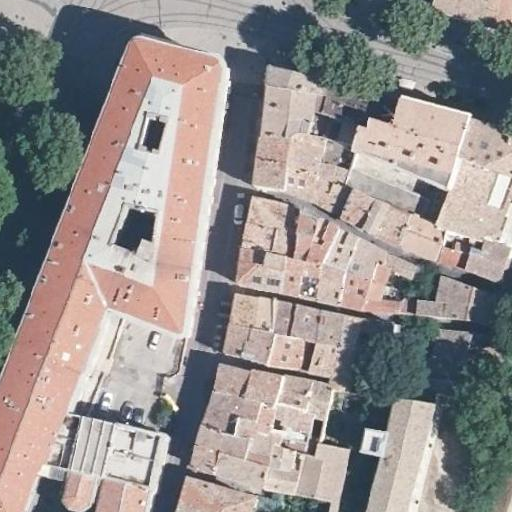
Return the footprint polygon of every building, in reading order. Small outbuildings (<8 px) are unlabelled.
[(494,26),(500,0),(439,0),(437,10),(467,18),(494,26)] [(511,0),(500,0),(494,26),(511,30),(511,0)] [(0,62),(12,32),(0,30),(0,62)] [(192,338),(195,334),(233,73),(231,67),(227,63),(153,44),(147,46),(142,52),(101,157),(63,256),(0,417),(0,511),(155,511),(160,490),(171,439),(168,439),(110,425),(79,419),(89,393),(93,383),(120,312),(188,337),(189,338),(192,338)] [(328,99),(331,82),(297,74),(275,68),(271,107),(324,119),(328,100),(328,99)] [(354,88),(331,82),(328,99),(328,100),(330,116),(338,118),(332,139),(361,148),(367,128),(375,130),(378,122),(399,128),(408,102),(354,88)] [(330,116),(328,100),(324,119),(271,107),(269,125),(267,138),(297,139),(313,140),(313,134),(332,139),(338,118),(330,116)] [(440,110),(408,102),(399,128),(378,122),(375,130),(367,128),(361,148),(360,154),(361,154),(368,157),(437,185),(454,192),(465,160),(478,120),(440,110)] [(511,128),(478,120),(465,160),(511,175),(511,128)] [(360,154),(361,148),(332,139),(313,134),(313,140),(297,139),(291,193),(305,197),(315,201),(316,201),(329,208),(346,218),(359,192),(352,189),(358,167),(361,154),(360,154)] [(291,193),(297,139),(267,138),(266,153),(266,155),(263,175),(262,188),(276,190),(291,193)] [(511,208),(511,175),(465,160),(454,192),(444,223),(443,226),(453,230),(471,237),(489,243),(498,247),(500,243),(511,208)] [(402,185),(358,167),(352,189),(359,192),(417,215),(413,224),(404,246),(414,250),(423,253),(431,256),(443,261),(448,247),(453,230),(443,226),(444,223),(426,216),(432,198),(402,185)] [(444,223),(454,192),(437,185),(432,198),(426,216),(444,223)] [(417,215),(359,192),(346,218),(373,233),(399,243),(404,246),(413,224),(417,215)] [(254,224),(304,237),(309,212),(295,209),(276,204),(260,200),(257,214),(254,224)] [(511,208),(500,243),(511,247),(511,208)] [(304,237),(299,260),(308,262),(320,242),(321,237),(325,219),(316,215),(309,212),(304,237)] [(334,223),(325,219),(321,237),(320,242),(308,262),(307,264),(312,265),(327,268),(344,228),(334,223)] [(294,259),(299,260),(304,237),(254,224),(250,242),(249,250),(294,259)] [(327,268),(350,272),(361,245),(364,238),(352,232),(344,228),(327,268)] [(487,252),(489,243),(471,237),(468,245),(487,252)] [(381,285),(388,289),(396,270),(415,279),(421,265),(399,257),(384,249),(370,241),(364,238),(361,245),(350,272),(351,272),(381,285)] [(465,253),(448,247),(443,261),(480,273),(485,275),(504,281),(511,256),(511,247),(500,243),(498,247),(489,243),(487,252),(484,259),(465,253)] [(484,259),(487,252),(468,245),(465,253),(484,259)] [(287,294),(294,259),(249,250),(246,270),(244,285),(287,294)] [(307,264),(308,262),(299,260),(294,259),(287,294),(296,295),(305,297),(312,265),(307,264)] [(311,299),(321,301),(327,268),(312,265),(305,297),(311,299)] [(325,302),(343,305),(345,299),(350,272),(327,268),(321,301),(325,302)] [(384,300),(388,289),(381,285),(351,272),(350,272),(345,299),(343,305),(367,311),(389,313),(402,314),(406,302),(384,300)] [(499,294),(445,275),(439,302),(407,298),(406,302),(402,314),(493,323),(499,294)] [(237,325),(277,333),(282,303),(266,300),(241,295),(239,311),(237,325)] [(282,334),(297,337),(302,311),(305,311),(306,307),(288,303),(282,303),(277,333),(282,334)] [(311,340),(320,343),(325,321),(327,310),(315,308),(306,307),(305,311),(302,311),(297,337),(311,340)] [(325,321),(320,343),(345,348),(352,315),(341,313),(327,310),(325,321)] [(398,323),(352,315),(345,348),(320,343),(311,340),(305,371),(338,376),(338,380),(337,384),(336,387),(336,389),(337,389),(355,392),(363,334),(375,336),(374,343),(396,346),(398,323)] [(259,362),(274,366),(282,334),(277,333),(237,325),(234,342),(232,355),(259,362)] [(444,393),(462,397),(465,379),(472,348),(476,331),(442,327),(426,403),(441,405),(444,393)] [(305,371),(311,340),(297,337),(282,334),(274,366),(276,367),(298,370),(305,371)] [(462,397),(469,399),(483,402),(503,338),(472,348),(465,379),(462,397)] [(223,381),(220,392),(250,400),(282,408),(283,405),(289,379),(286,378),(262,373),(227,366),(223,381)] [(400,400),(416,402),(420,379),(369,371),(365,394),(400,401),(400,400)] [(289,379),(283,405),(312,413),(318,384),(298,380),(289,379)] [(243,437),(282,448),(300,452),(300,453),(308,455),(320,458),(324,442),(325,438),(315,436),(318,418),(330,420),(337,389),(336,389),(336,387),(328,386),(321,385),(318,384),(312,413),(283,405),(282,408),(250,400),(220,392),(216,409),(211,426),(243,437)] [(400,400),(400,401),(392,435),(372,431),(367,452),(387,456),(374,511),(415,511),(441,405),(426,403),(416,402),(400,400)] [(263,485),(270,487),(282,448),(243,437),(211,426),(204,447),(204,448),(199,465),(221,472),(243,479),(263,485)] [(352,448),(324,442),(320,458),(308,455),(305,471),(301,494),(338,501),(339,496),(343,497),(352,448)] [(270,487),(285,491),(289,492),(300,494),(301,494),(305,471),(297,469),(300,453),(300,452),(282,448),(270,487)] [(257,511),(263,499),(194,479),(188,503),(185,511),(257,511)]
